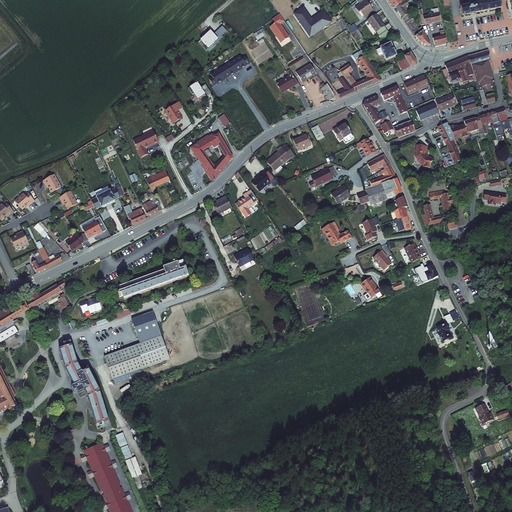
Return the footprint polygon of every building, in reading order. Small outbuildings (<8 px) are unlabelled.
[(363,12),(366,17),(374,11),(371,7),(372,6),(370,3),(373,0),(366,0),(367,1),(362,4),(362,5),(358,8),(361,13),(363,12)] [(405,16),(411,26),(416,23),(417,23),(414,20),(410,13),(416,9),(414,7),(413,8),(411,5),(413,4),(410,0),(404,0),(398,4),(406,15),(405,16)] [(473,0),(474,2),(464,4),(465,13),(473,11),(479,10),(504,5),(503,0),(473,0)] [(303,7),(294,14),(310,38),(332,22),(324,11),(312,19),(303,7)] [(424,24),(445,19),(443,11),(427,14),(427,13),(421,14),(424,24)] [(271,27),(282,43),(290,37),(281,24),(286,21),(281,14),(275,18),(278,22),(271,27)] [(370,21),(379,34),(379,33),(387,29),(387,28),(378,15),(370,21)] [(423,42),(430,46),(433,44),(426,30),(422,32),(416,23),(411,26),(423,42)] [(450,42),(446,25),(442,26),(444,32),(445,32),(445,33),(436,35),(438,44),(450,42)] [(214,34),(209,29),(206,33),(207,34),(201,40),(209,48),(214,42),(216,44),(223,37),(222,35),(227,31),(223,26),(214,34)] [(265,29),(256,35),(259,40),(269,34),(265,29)] [(387,29),(379,33),(383,39),(391,35),(387,29)] [(353,34),(358,43),(364,40),(359,31),(353,34)] [(384,55),(388,62),(399,57),(392,44),(379,50),(382,56),(384,55)] [(490,50),(470,57),(475,74),(477,82),(495,76),(490,58),(492,57),(490,50)] [(342,71),(356,92),(357,93),(384,81),(368,58),(363,51),(355,57),(371,79),(358,85),(350,74),(353,72),(349,66),(342,71)] [(398,64),(403,72),(416,66),(417,63),(411,54),(398,64)] [(218,84),(246,66),(242,58),(240,56),(212,74),(213,77),(218,84)] [(242,58),(246,66),(251,63),(246,56),(242,58)] [(447,66),(453,82),(462,79),(463,83),(471,80),(470,75),(475,74),(470,57),(447,66)] [(337,66),(342,71),(349,66),(345,61),(337,66)] [(298,74),(304,84),(309,81),(308,79),(316,75),(311,66),(298,74)] [(278,84),(284,94),(296,86),(297,87),(301,85),(295,76),(291,70),(288,72),(290,76),(278,84)] [(339,91),(342,99),(356,92),(342,71),(339,73),(342,78),(341,78),(340,77),(339,78),(346,88),(339,91)] [(429,85),(425,75),(405,84),(410,94),(429,85)] [(493,89),(497,88),(495,76),(477,82),(485,107),(497,103),(495,96),(487,98),(484,87),(492,85),(493,89)] [(214,86),(218,84),(213,77),(209,79),(214,86)] [(58,81),(0,123),(0,129),(2,133),(63,88),(58,81)] [(208,95),(212,93),(206,84),(201,87),(198,82),(189,88),(193,94),(194,93),(198,99),(201,97),(202,99),(207,96),(204,92),(206,91),(208,95)] [(321,86),(330,100),(335,98),(334,92),(327,82),(321,86)] [(403,115),(409,112),(398,87),(382,94),(385,102),(395,97),(403,115)] [(66,92),(11,133),(16,139),(71,99),(66,92)] [(437,102),(441,112),(451,108),(451,107),(457,104),(453,95),(437,102)] [(365,105),(375,124),(381,121),(383,120),(375,108),(381,106),(377,96),(366,102),(365,105)] [(184,108),(180,102),(166,111),(174,124),(183,118),(179,112),(184,108)] [(464,106),(466,112),(477,108),(475,102),(464,106)] [(416,111),(420,121),(439,113),(434,103),(416,111)] [(506,108),(496,111),(498,117),(500,117),(501,119),(505,118),(511,136),(511,135),(511,128),(509,120),(506,108)] [(496,111),(486,114),(488,120),(493,118),(494,122),(493,122),(495,128),(503,126),(501,119),(500,117),(498,117),(496,111)] [(480,116),(480,117),(483,125),(482,125),(483,127),(484,130),(486,133),(488,133),(486,124),(493,122),(494,122),(493,118),(488,120),(486,114),(480,116)] [(225,115),(219,119),(225,128),(231,124),(225,115)] [(395,128),(389,116),(383,120),(381,121),(383,125),(382,126),(387,133),(395,129),(395,128)] [(467,121),(466,121),(466,123),(468,129),(478,126),(479,128),(483,127),(482,125),(483,125),(480,117),(470,120),(469,119),(467,120),(467,121)] [(413,121),(395,128),(395,129),(400,138),(418,131),(413,121)] [(439,126),(443,135),(452,131),(450,127),(448,122),(439,126)] [(451,126),(457,140),(462,138),(462,137),(470,134),(468,129),(466,123),(457,127),(456,125),(451,126)] [(314,127),(321,139),(327,136),(321,124),(314,127)] [(338,131),(343,140),(354,134),(349,124),(345,127),(338,131)] [(153,130),(133,140),(141,157),(148,154),(145,148),(153,144),(159,142),(153,130)] [(443,135),(448,146),(456,142),(452,131),(443,135)] [(227,168),(223,161),(215,167),(203,151),(211,146),(214,149),(218,146),(226,158),(230,165),(235,160),(219,136),(214,138),(213,136),(193,149),(206,169),(205,170),(214,182),(227,168)] [(298,142),(302,152),(315,147),(311,137),(298,142)] [(361,152),(365,159),(377,152),(372,142),(371,143),(369,139),(357,145),(360,149),(363,147),(365,150),(361,152)] [(448,146),(452,154),(461,150),(457,142),(456,142),(448,146)] [(269,161),(276,170),(291,157),(292,158),(296,154),(291,148),(287,151),(283,146),(282,146),(279,149),(280,151),(269,161)] [(428,152),(429,147),(418,146),(417,152),(416,157),(419,161),(422,166),(423,166),(424,166),(426,166),(426,167),(432,168),(432,167),(433,167),(433,164),(434,164),(434,162),(435,162),(436,158),(430,157),(429,157),(429,158),(426,155),(426,153),(427,153),(428,153),(428,152)] [(452,154),(456,162),(464,159),(461,150),(452,154)] [(383,167),(385,171),(387,170),(387,169),(392,166),(386,155),(370,164),(373,171),(383,167)] [(373,182),(375,187),(399,178),(392,166),(387,169),(387,170),(385,171),(383,173),(384,175),(386,173),(388,176),(373,182)] [(311,185),(313,190),(326,183),(326,185),(335,180),(335,179),(338,177),(335,173),(332,174),(330,171),(330,170),(322,173),(323,175),(314,180),(316,183),(311,185)] [(483,170),(478,172),(481,180),(487,178),(483,170)] [(165,171),(150,178),(155,188),(170,180),(165,171)] [(255,185),(262,192),(270,186),(271,187),(274,184),(278,188),(282,185),(270,171),(266,175),(266,174),(260,179),(261,180),(255,185)] [(132,182),(138,180),(135,174),(130,176),(132,182)] [(55,176),(43,182),(46,188),(48,187),(52,194),(61,188),(55,176)] [(155,188),(150,178),(147,180),(153,194),(157,192),(155,188)] [(372,202),(374,205),(397,196),(397,194),(404,191),(399,178),(375,187),(368,190),(368,192),(372,201),(372,202)] [(499,179),(489,182),(490,188),(501,185),(499,179)] [(334,195),(341,204),(354,196),(348,187),(334,195)] [(96,197),(90,200),(96,211),(101,208),(101,209),(115,202),(115,201),(120,199),(115,188),(110,190),(109,190),(103,193),(101,190),(99,189),(95,191),(94,193),(96,196),(96,197)] [(260,200),(253,189),(249,192),(245,194),(247,196),(243,198),(244,199),(238,203),(244,211),(245,211),(248,216),(253,213),(250,207),(260,200)] [(488,203),(504,205),(505,194),(484,191),(483,200),(488,201),(488,203)] [(71,192),(59,199),(63,205),(64,204),(68,210),(78,205),(71,192)] [(368,192),(360,196),(363,204),(372,201),(368,192)] [(432,195),(433,200),(444,197),(447,210),(453,209),(450,192),(444,193),(444,192),(432,195)] [(23,194),(14,202),(21,210),(27,205),(28,206),(34,201),(28,194),(25,196),(23,194)] [(215,205),(220,214),(235,207),(229,195),(221,199),(222,202),(215,205)] [(151,201),(142,206),(148,219),(162,212),(160,207),(158,203),(154,196),(150,198),(151,201)] [(398,202),(400,208),(407,207),(409,206),(406,196),(399,199),(398,202)] [(2,204),(0,205),(0,220),(6,215),(7,217),(13,212),(6,204),(3,206),(2,204)] [(425,214),(427,224),(439,222),(445,220),(444,215),(435,217),(433,206),(434,205),(434,204),(432,205),(432,204),(425,205),(427,214),(425,214)] [(398,209),(402,220),(410,216),(407,207),(400,208),(398,209)] [(140,211),(128,217),(131,222),(133,221),(135,225),(146,220),(143,215),(142,216),(140,211)] [(406,230),(414,227),(410,216),(402,220),(406,230)] [(107,231),(100,218),(95,221),(96,222),(83,230),(88,240),(93,237),(93,236),(96,234),(98,236),(107,231)] [(377,233),(378,233),(376,228),(381,225),(378,218),(364,225),(370,237),(368,237),(370,242),(379,238),(377,233)] [(447,224),(449,230),(457,227),(455,221),(447,224)] [(294,227),(297,231),(304,225),(300,222),(294,227)] [(340,231),(341,231),(336,222),(329,226),(335,235),(341,233),(340,231)] [(44,238),(48,234),(38,223),(34,227),(44,238)] [(340,245),(335,235),(329,226),(324,228),(326,233),(327,232),(330,237),(332,236),(334,240),(332,241),(334,245),(336,245),(339,246),(340,245)] [(17,236),(10,239),(15,249),(28,243),(22,231),(16,234),(17,236)] [(349,240),(354,238),(350,231),(345,233),(349,240)] [(340,245),(346,242),(342,235),(341,233),(335,235),(340,245)] [(76,238),(67,243),(73,253),(78,250),(77,249),(84,244),(78,234),(75,236),(76,238)] [(406,249),(413,264),(424,259),(420,250),(418,251),(415,245),(406,249)] [(236,255),(241,265),(255,258),(250,248),(236,255)] [(376,258),(385,270),(394,264),(387,255),(389,254),(386,250),(376,258)] [(42,259),(45,265),(48,270),(64,262),(62,257),(56,260),(51,262),(50,260),(47,255),(42,258),(42,259)] [(164,271),(120,287),(125,301),(189,277),(183,261),(178,263),(177,261),(171,263),(172,265),(163,268),(164,271)] [(38,262),(34,264),(38,274),(48,270),(45,265),(40,267),(38,262)] [(438,276),(433,265),(423,269),(414,273),(416,277),(417,277),(420,285),(428,282),(428,281),(438,276)] [(31,267),(27,269),(31,278),(35,276),(31,267)] [(371,277),(362,283),(370,295),(368,296),(372,301),(383,293),(371,277)] [(30,301),(25,304),(28,309),(64,289),(66,293),(69,291),(67,288),(69,287),(66,281),(39,296),(37,292),(28,297),(30,301)] [(392,287),(394,292),(405,287),(404,283),(392,287)] [(69,306),(64,297),(59,300),(61,305),(60,306),(63,311),(67,309),(66,308),(69,306)] [(85,304),(79,306),(83,317),(91,314),(92,317),(104,312),(99,301),(93,304),(92,301),(88,303),(89,305),(86,306),(85,304)] [(23,312),(20,307),(9,313),(7,307),(0,310),(0,415),(5,413),(6,415),(19,409),(7,384),(10,383),(0,363),(0,332),(16,324),(12,318),(18,315),(23,312)] [(132,308),(108,317),(110,323),(134,314),(132,308)] [(162,336),(153,312),(132,320),(140,344),(162,336)] [(453,316),(446,319),(448,324),(456,321),(453,316)] [(447,325),(438,329),(440,334),(438,335),(440,340),(443,338),(444,342),(453,338),(451,334),(449,335),(447,330),(449,329),(447,325)] [(171,360),(162,336),(140,344),(105,357),(113,380),(171,360)] [(78,364),(73,346),(60,349),(66,370),(75,386),(73,387),(76,392),(77,391),(81,399),(87,396),(89,398),(99,430),(106,428),(105,424),(110,422),(101,391),(90,369),(83,373),(78,364)] [(487,403),(479,407),(483,416),(482,416),(485,423),(497,418),(494,411),(491,412),(487,403)] [(508,411),(499,414),(501,419),(510,416),(508,411)] [(131,511),(102,443),(84,451),(109,511),(131,511)]
